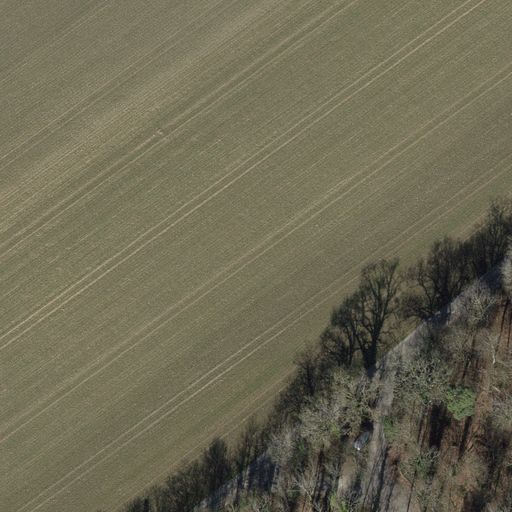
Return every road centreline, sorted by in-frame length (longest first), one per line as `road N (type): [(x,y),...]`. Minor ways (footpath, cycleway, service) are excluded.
road 1 (track): [(398,357),(200,511)]
road 2 (track): [(398,357),(369,449),(395,511)]
road 3 (track): [(511,268),(398,357)]
road 4 (track): [(384,496),(250,474)]
